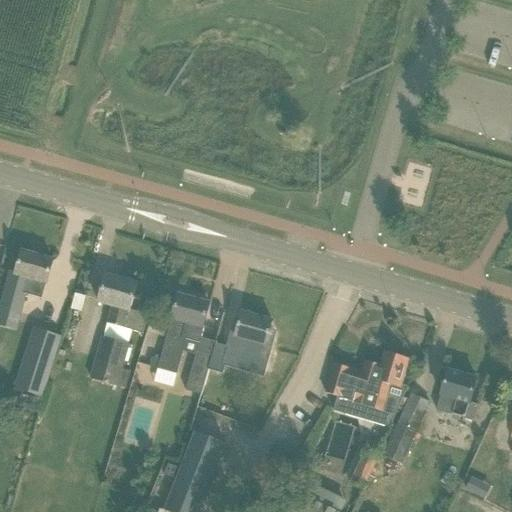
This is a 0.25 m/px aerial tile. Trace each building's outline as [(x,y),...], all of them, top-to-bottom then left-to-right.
[(16,271),(5,311),(20,316),(26,294),(41,299),(47,279),(52,260),(22,251),(16,271)] [(106,323),(143,333),(148,316),(129,310),(137,284),(105,275),(97,302),(111,306),(106,323)] [(149,366),(176,374),(187,340),(199,343),(203,327),(202,327),(209,304),(178,295),(159,360),(152,358),(149,366)] [(53,320),(64,323),(71,299),(59,296),(53,320)] [(231,351),(261,360),(272,322),(241,313),(231,351)] [(33,328),(14,389),(43,398),(62,337),(33,328)] [(90,379),(123,389),(127,375),(121,373),(129,346),(102,338),(90,379)] [(333,411),(389,428),(408,387),(401,384),(408,360),(385,353),(381,367),(366,362),(362,373),(334,365),(329,384),(326,393),(337,397),(333,411)] [(436,409),(474,420),(478,406),(469,403),(476,379),(447,371),(436,409)] [(190,376),(185,392),(200,396),(202,390),(205,380),(190,376)] [(204,405),(228,412),(231,400),(207,393),(204,405)] [(383,458),(402,466),(431,401),(412,393),(383,458)] [(194,432),(164,511),(167,511),(199,511),(226,444),(194,432)] [(352,482),(365,488),(379,457),(365,451),(352,482)] [(176,467),(168,464),(164,474),(172,477),(176,467)] [(471,477),(465,491),(485,500),(491,487),(471,477)] [(290,511),(334,511),(299,495),(290,511)]
